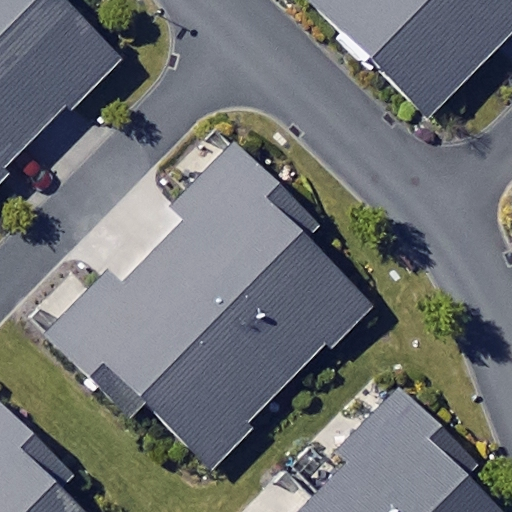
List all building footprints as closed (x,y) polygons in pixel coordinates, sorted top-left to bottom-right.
[(56,0),(0,0),(0,181),(116,56),(56,1),(56,0)] [(511,14),(511,0),(301,0),(414,113),(511,14)] [(360,290),(222,159),(105,282),(95,272),(36,334),(110,403),(121,391),(196,463),(360,290)] [(499,511),(384,395),(328,450),(332,455),(273,511),(499,511)] [(56,469),(0,416),(0,511),(73,511),(43,483),(56,469)]
